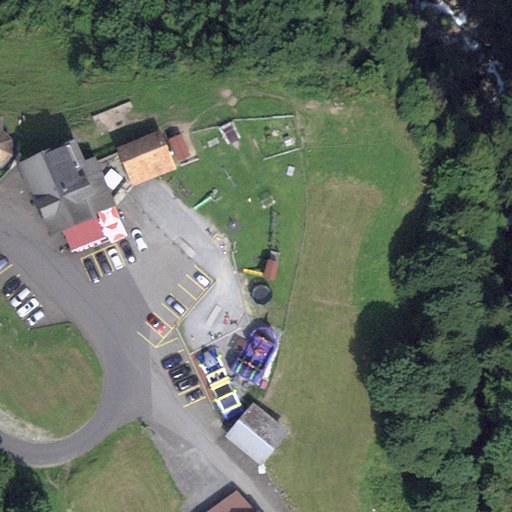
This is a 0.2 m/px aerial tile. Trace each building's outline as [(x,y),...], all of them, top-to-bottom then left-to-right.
[(0,162),(9,155),(9,142),(0,133),(0,122),(0,121),(0,120),(0,162)] [(56,149),(17,168),(51,240),(115,209),(92,163),(68,174),(56,149)] [(153,149),(110,166),(120,192),(163,175),(153,149)] [(250,414),(222,442),(251,471),(280,443),(250,414)] [(229,511),(216,493),(188,511),(229,511)]
